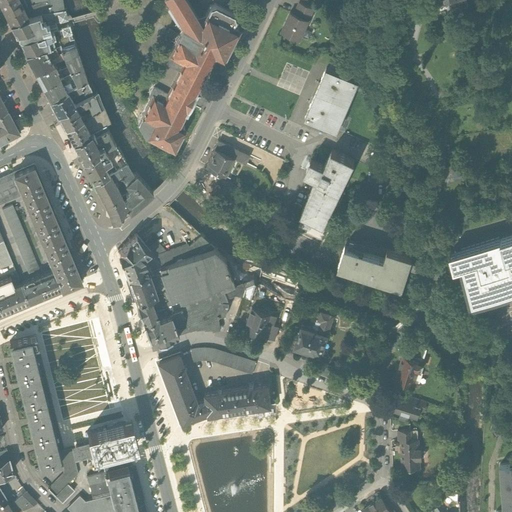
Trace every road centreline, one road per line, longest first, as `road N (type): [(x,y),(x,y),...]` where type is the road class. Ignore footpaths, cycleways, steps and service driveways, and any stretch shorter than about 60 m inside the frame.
road 1 (unclassified): [(261,20),(150,211),(97,249)]
road 2 (residential): [(373,399),(214,338),(134,363)]
road 3 (tertiary): [(134,363),(171,511)]
road 4 (residential): [(0,389),(16,460),(59,511)]
road 5 (residential): [(0,326),(88,290),(116,296)]
road 6 (tertiary): [(46,137),(97,249)]
